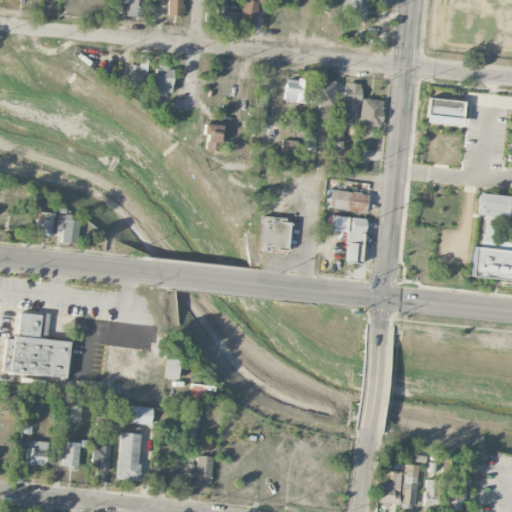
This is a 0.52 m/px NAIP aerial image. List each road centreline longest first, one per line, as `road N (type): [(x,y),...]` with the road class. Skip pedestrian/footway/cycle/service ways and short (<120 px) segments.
road 1 (residential): [(511,79),(0,25)]
road 2 (residential): [(379,323),(415,0)]
road 3 (secondary): [(266,286),(511,311)]
road 4 (residential): [(179,511),(0,492)]
road 5 (secondary): [(0,257),(148,273)]
